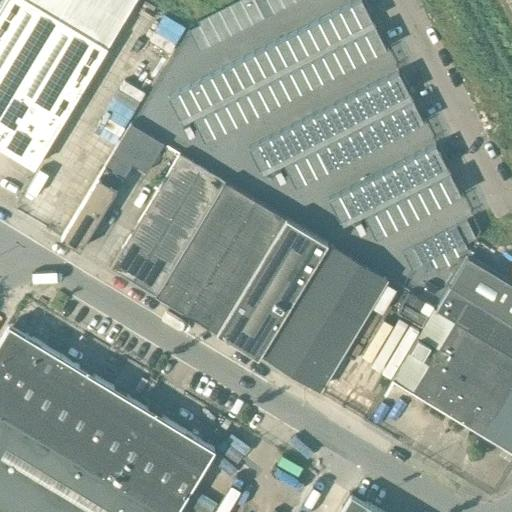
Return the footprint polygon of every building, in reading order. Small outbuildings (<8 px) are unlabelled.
[(1,0),(0,3),(0,144),(33,165),(106,44),(54,13),(60,3),(55,0),(43,0),(41,5),(33,0),(1,0)] [(204,139),(386,47),(362,0),(354,0),(168,95),(188,134),(195,131),(189,120),(194,118),(204,139)] [(199,50),(297,0),(235,0),(197,20),(199,23),(189,29),(199,50)] [(295,185),(424,120),(398,70),(248,146),(263,174),(274,169),(279,180),(285,176),(280,166),(284,164),(295,185)] [(130,122),(104,165),(60,237),(79,248),(131,163),(145,172),(163,143),(130,122)] [(375,236),(461,193),(435,143),(328,197),(343,226),(354,220),(359,231),(365,228),(360,217),(364,215),(375,236)] [(179,152),(109,266),(155,294),(225,180),(179,152)] [(225,180),(155,294),(182,310),(184,307),(216,327),(214,330),(216,331),(286,216),(225,180)] [(286,216),(216,331),(231,340),(257,356),(327,242),(286,216)] [(465,242),(475,237),(466,219),(403,251),(412,269),(422,264),(426,271),(436,265),(438,269),(460,258),(458,255),(468,249),(465,242)] [(319,387),(386,277),(330,244),(263,354),(319,387)] [(434,308),(393,376),(411,388),(411,389),(506,447),(511,450),(511,281),(506,278),(486,266),(467,255),(437,305),(434,308)] [(174,511),(214,446),(25,332),(8,322),(0,336),(0,411),(167,511),(174,511)] [(167,511),(0,411),(0,511),(167,511)] [(338,511),(384,511),(350,492),(338,511)]
